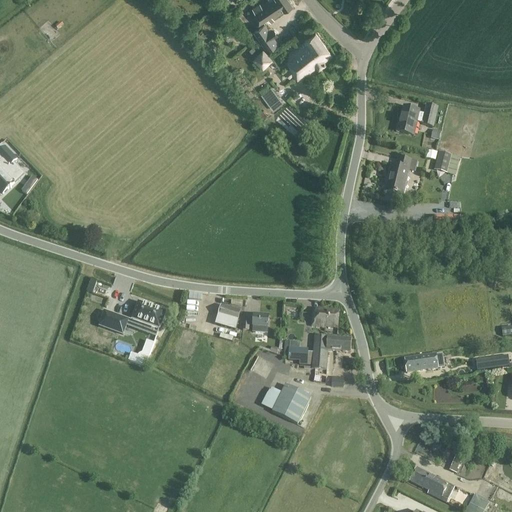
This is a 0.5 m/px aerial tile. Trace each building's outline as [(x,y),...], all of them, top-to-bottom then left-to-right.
[(266,0),(248,12),(257,26),(259,25),(267,20),(270,24),(275,21),(274,20),(285,12),(284,12),(293,6),(289,0),(266,0)] [(253,32),(267,52),(279,44),(274,38),(278,35),(274,28),(270,31),(265,24),(253,32)] [(232,31),(224,37),(228,42),(236,36),(232,31)] [(293,76),(297,81),(317,68),(318,71),(326,65),(324,62),(333,57),(316,31),(305,39),(306,41),(288,54),(289,55),(287,62),(287,63),(291,68),(285,73),(289,78),(293,76)] [(252,60),(262,69),(273,58),(267,52),(263,49),(252,60)] [(260,95),(273,112),(284,103),(271,87),(260,95)] [(396,132),(414,136),(417,122),(422,123),(421,125),(434,128),(438,108),(426,105),(423,114),(420,113),(420,111),(404,107),(401,119),(399,119),(396,132)] [(0,194),(1,196),(9,188),(10,189),(12,188),(11,187),(15,183),(3,172),(9,167),(9,168),(18,159),(5,146),(0,151),(0,158),(2,161),(0,163),(0,194)] [(455,176),(460,157),(439,152),(434,171),(455,176)] [(385,192),(403,196),(409,170),(414,171),(416,163),(398,159),(396,167),(391,166),(385,192)] [(63,189),(95,233),(127,210),(125,203),(119,207),(117,204),(116,200),(125,198),(123,194),(119,198),(114,191),(109,194),(108,193),(107,189),(103,192),(102,192),(86,196),(105,183),(93,186),(89,189),(87,186),(80,188),(74,192),(74,193),(72,194),(70,187),(74,186),(78,184),(75,180),(72,183),(73,182),(63,189)] [(127,324),(139,328),(139,330),(148,333),(151,326),(159,329),(165,313),(166,313),(166,312),(165,312),(139,303),(139,302),(138,303),(132,321),(105,311),(99,326),(123,335),(127,324)] [(235,331),(241,311),(221,305),(218,318),(223,319),(221,327),(235,331)] [(313,309),(312,326),(338,328),(339,311),(313,309)] [(268,333),(269,317),(254,316),(253,331),(268,333)] [(284,350),(284,356),(289,356),(288,361),(299,362),(299,366),(307,366),(307,365),(312,366),(312,370),(327,371),(328,351),(350,352),(351,340),(314,337),(313,353),(308,353),(308,349),(289,348),(289,350),(284,350)] [(405,360),(407,373),(444,368),(443,354),(405,360)] [(508,356),(476,360),(477,371),(509,367),(508,356)] [(344,378),(332,377),(331,387),(344,388),(344,378)] [(286,385),(272,412),(298,425),(311,398),(286,385)] [(306,412),(302,419),(306,421),(310,414),(306,412)] [(456,453),(449,470),(456,474),(464,457),(456,453)] [(441,500),(447,504),(455,488),(448,485),(448,484),(416,468),(410,482),(429,491),(427,494),(441,500)] [(465,511),(487,511),(491,505),(489,504),(490,502),(475,494),(474,495),(471,493),(470,496),(473,498),(465,511)]
